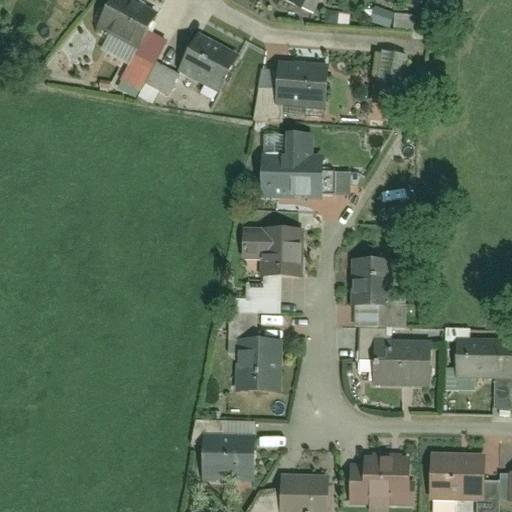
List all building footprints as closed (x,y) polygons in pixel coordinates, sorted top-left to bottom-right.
[(134,0),(112,0),(97,33),(141,54),(161,12),(134,0)] [(278,0),(305,13),(310,0),(278,0)] [(196,39),(179,79),(221,97),(239,57),(196,39)] [(142,60),(153,65),(162,48),(150,42),(142,60)] [(284,60),(282,107),(346,109),(348,63),(284,60)] [(153,72),(142,93),(160,102),(171,81),(153,72)] [(329,130),(287,130),(287,158),(267,158),(267,198),(316,198),(317,176),(328,176),(329,130)] [(305,225),(247,226),(248,283),(306,281),(305,225)] [(345,253),(345,304),(391,304),(391,253),(345,253)] [(245,392),(286,393),(288,334),(247,333),(245,392)] [(511,339),(465,337),(463,388),(511,390),(511,339)] [(377,344),(376,386),(439,387),(439,345),(377,344)] [(203,446),(205,494),(263,492),(261,444),(203,446)] [(373,462),(366,462),(365,470),(353,470),(352,504),(368,504),(371,500),(387,500),(391,505),(412,505),(413,487),(407,487),(408,463),(399,463),(399,460),(374,459),(373,462)] [(483,462),(434,461),(433,498),(482,499),(483,462)] [(286,476),(285,511),(336,511),(336,476),(286,476)]
